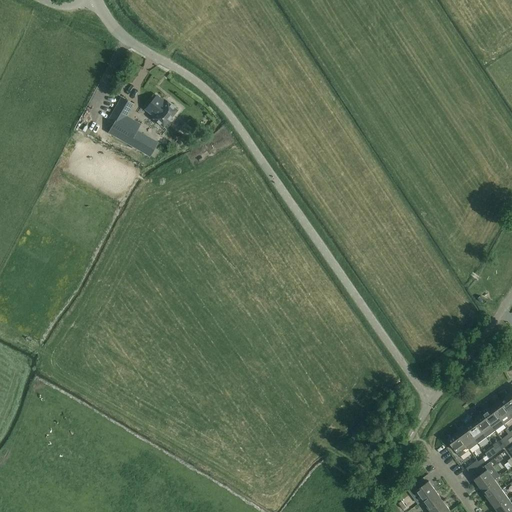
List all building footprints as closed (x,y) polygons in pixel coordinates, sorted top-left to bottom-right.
[(165,104),(164,102),(156,96),(145,109),(154,117),(153,118),(153,119),(162,127),(163,127),(164,127),(163,126),(177,110),(177,111),(177,110),(177,109),(167,102),(168,102),(167,101),(166,102),(167,102),(165,104)] [(124,120),(126,117),(133,104),(121,98),(108,121),(120,127),(121,124),(123,125),(125,121),(124,120)] [(155,148),(134,135),(137,129),(130,125),(122,140),(150,156),(155,148)] [(511,416),(511,397),(510,395),(501,401),(510,414),(511,416)] [(511,418),(511,416),(510,414),(501,401),(492,407),(504,424),(511,418)] [(483,414),(496,431),(504,424),(492,407),(483,414)] [(496,431),(483,414),(475,420),(487,437),(496,431)] [(475,420),(466,427),(478,444),(487,437),(475,420)] [(478,444),(466,427),(457,433),(469,450),(478,444)] [(469,450),(457,433),(448,440),(460,457),(469,450)] [(494,445),(493,446),(498,452),(503,449),(498,442),(494,445)] [(493,446),(485,452),(489,459),(498,452),(493,446)] [(478,462),(479,462),(477,460),(467,468),(470,473),(481,465),(478,462)] [(482,490),(495,480),(488,470),(475,479),(482,490)] [(502,490),(495,480),(482,490),(489,499),(502,490)] [(423,501),(436,492),(429,481),(416,491),(423,501)] [(502,490),(489,499),(496,509),(509,499),(502,490)] [(443,501),(436,492),(423,501),(430,511),(443,501)] [(511,511),(511,503),(509,499),(496,509),(498,511),(511,511)] [(443,501),(430,511),(431,511),(450,511),(451,511),(443,501)]
